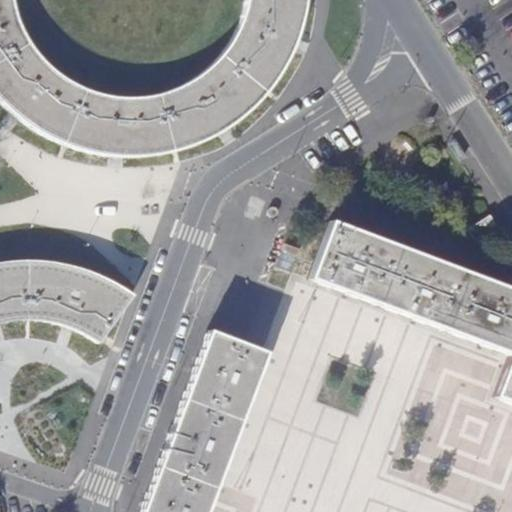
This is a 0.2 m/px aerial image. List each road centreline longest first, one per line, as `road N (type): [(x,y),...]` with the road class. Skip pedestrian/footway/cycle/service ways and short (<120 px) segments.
road 1 (unclassified): [(91,511),(215,186),(430,54)]
road 2 (unclassified): [(511,184),(430,54)]
